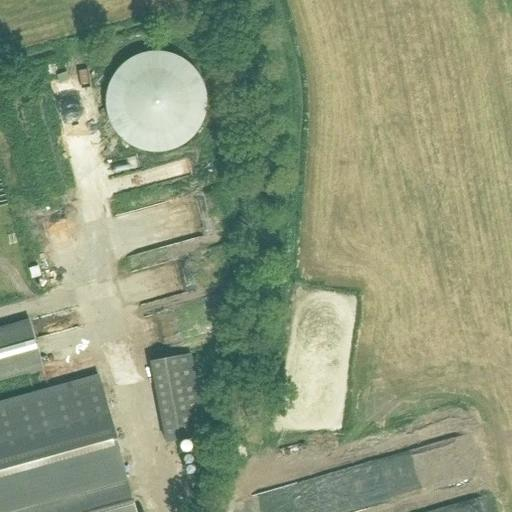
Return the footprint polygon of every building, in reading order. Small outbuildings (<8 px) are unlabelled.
[(115,72),(115,87),(134,87),(133,72),(115,72)] [(113,183),(130,177),(125,165),(109,170),(113,183)] [(221,198),(196,201),(200,231),(225,227),(221,198)] [(162,206),(112,218),(118,246),(142,241),(141,237),(145,236),(142,223),(155,221),(158,236),(169,234),(162,206)] [(0,209),(0,298),(23,292),(0,209)] [(75,265),(71,252),(83,249),(77,225),(50,232),(60,269),(75,265)] [(152,298),(183,290),(180,277),(149,285),(152,298)] [(195,317),(201,330),(217,321),(211,309),(195,317)] [(0,381),(43,370),(29,320),(0,328),(0,381)] [(206,436),(190,355),(149,362),(165,443),(206,436)] [(35,391),(69,381),(65,368),(31,378),(35,391)] [(0,402),(0,511),(134,511),(119,455),(97,375),(0,402)]
